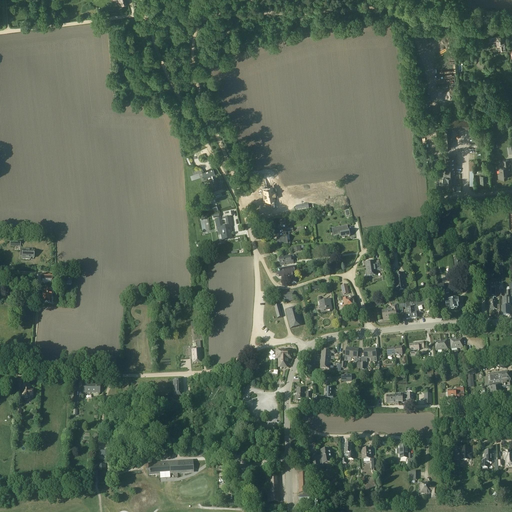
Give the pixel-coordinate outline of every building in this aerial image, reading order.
[(497,37),(489,38),(489,43),(496,42),(496,45),(497,45),(501,45),(501,51),(506,50),(505,44),(505,40),(504,40),(503,36),(500,36),(498,36),(497,37)] [(484,65),(480,73),(486,76),(491,69),(484,65)] [(455,157),(445,157),(446,175),(452,175),(456,174),(455,157)] [(500,174),(498,174),(499,179),(507,178),(507,171),(510,171),(509,163),(509,160),(504,161),(504,164),(504,167),(499,168),(500,174)] [(213,169),(203,172),(205,179),(210,177),(212,181),(209,181),(211,187),(209,188),(212,195),(224,191),(222,184),(218,185),(216,179),(215,175),(213,169)] [(478,169),(475,170),(475,174),(480,174),(480,176),(480,183),(487,183),(487,175),(486,175),(486,170),(478,171),(478,169)] [(446,178),(443,178),(444,187),(446,187),(452,187),(452,178),(452,175),(446,175),(446,178)] [(272,188),(263,190),(264,195),(265,197),(266,201),(268,201),(269,207),(275,206),(273,200),(274,199),(274,196),(275,196),(274,192),(273,192),(272,188)] [(221,219),(215,220),(217,230),(217,229),(220,229),(222,240),(231,238),(229,227),(232,226),(230,217),(225,218),(225,220),(226,225),(222,225),(221,221),(221,219)] [(348,226),(332,229),(334,236),(341,235),(341,237),(341,238),(342,238),(343,238),(345,238),(345,237),(350,236),(350,235),(350,233),(349,233),(348,230),(348,226)] [(286,236),(276,237),(278,245),(287,244),(287,245),(290,245),(289,241),(287,241),(286,236)] [(23,250),(22,259),(30,260),(30,258),(34,258),(34,251),(32,251),(32,250),(28,249),(27,249),(23,249),(23,250)] [(279,259),(278,259),(279,262),(280,262),(280,266),(293,264),(293,260),(294,260),(293,255),(290,256),(279,258),(279,259)] [(375,262),(365,263),(367,277),(377,276),(376,271),(380,270),(380,271),(383,270),(383,268),(384,267),(383,263),(381,263),(380,261),(377,262),(377,263),(375,264),(375,262)] [(278,272),(277,272),(277,275),(279,275),(279,278),(291,276),(291,278),(292,284),(296,283),(295,277),(295,275),(294,267),(290,268),(290,267),(278,270),(278,272)] [(395,278),(393,278),(394,290),(397,289),(397,291),(405,290),(403,274),(395,275),(395,278)] [(347,285),(340,286),(342,296),(349,294),(347,285)] [(42,291),(42,296),(43,296),(43,300),(50,300),(50,296),(51,296),(51,292),(50,292),(50,291),(44,290),(43,291),(42,291)] [(492,301),(489,301),(490,310),(497,310),(496,300),(494,300),(493,297),(494,297),(496,297),(495,290),(491,290),(491,293),(490,293),(490,298),(492,298),(492,301)] [(293,292),(283,294),(285,303),(295,300),(293,292)] [(345,306),(342,306),(343,310),(345,310),(346,310),(347,310),(348,310),(349,309),(351,309),(352,309),(353,309),(354,308),(355,308),(353,298),(344,300),(345,306)] [(406,309),(405,309),(406,314),(406,320),(417,318),(416,313),(418,312),(418,307),(418,306),(427,304),(426,299),(417,300),(405,302),(406,308),(406,309)] [(503,307),(502,307),(502,316),(509,316),(509,307),(510,307),(510,299),(503,299),(503,307)] [(321,305),(320,306),(320,310),(322,309),(322,312),(332,310),(330,300),(321,302),(321,305)] [(448,302),(446,303),(447,309),(447,307),(449,307),(449,310),(454,310),(454,311),(455,311),(457,311),(458,310),(458,309),(458,305),(460,304),(461,303),(461,307),(462,307),(461,300),(460,300),(457,300),(448,301),(448,302)] [(388,310),(382,311),(383,320),(392,319),(396,318),(398,318),(397,312),(399,312),(397,305),(396,305),(393,306),(390,307),(391,307),(388,308),(388,310)] [(298,308),(286,311),(291,329),(302,325),(298,308)] [(413,345),(409,345),(410,351),(419,350),(419,349),(424,348),(423,343),(413,344),(413,345)] [(395,348),(387,349),(388,356),(394,356),(394,352),(395,352),(395,348)] [(395,352),(394,352),(394,356),(402,355),(401,348),(395,348),(395,352)] [(200,349),(191,351),(192,364),(201,363),(200,349)] [(276,351),(276,359),(279,359),(279,368),(288,368),(288,360),(291,360),(291,351),(276,351)] [(509,373),(488,375),(489,385),(492,384),(493,387),(490,388),(491,396),(502,395),(501,389),(511,387),(510,382),(509,373)] [(182,381),(173,381),(174,397),(183,396),(182,381)] [(22,393),(22,398),(31,399),(31,397),(33,397),(34,390),(30,390),(30,385),(23,385),(22,393)] [(83,385),(83,393),(96,393),(100,393),(100,385),(83,385)] [(322,397),(322,401),(325,401),(325,402),(333,402),(333,401),(336,401),(336,397),(333,397),(333,396),(330,396),(330,393),(331,393),(331,388),(326,388),(326,396),(325,397),(322,397)] [(448,392),(448,393),(448,395),(448,397),(449,397),(449,399),(453,399),(453,396),(456,396),(457,396),(457,399),(464,399),(463,388),(457,388),(457,391),(456,391),(448,391),(448,392)] [(297,389),(296,400),(304,400),(305,395),(306,395),(306,399),(311,399),(312,392),(306,392),(305,392),(305,389),(297,389)] [(396,394),(396,396),(396,402),(396,403),(403,402),(403,400),(407,400),(407,401),(414,401),(414,394),(407,394),(402,394),(396,394)] [(387,396),(387,404),(396,404),(396,403),(396,402),(396,396),(387,396)] [(474,420),(473,428),(482,428),(482,420),(474,420)] [(344,449),(344,453),(345,453),(345,456),(348,456),(348,460),(353,460),(354,454),(351,453),(352,452),(352,451),(351,450),(352,445),(350,445),(350,444),(348,444),(347,445),(345,445),(345,449),(344,449)] [(399,454),(399,458),(407,458),(407,459),(407,465),(414,465),(414,459),(410,459),(410,457),(410,448),(408,448),(408,445),(401,445),(399,445),(399,449),(399,454)] [(461,448),(461,460),(469,460),(469,459),(472,459),(472,455),(469,455),(469,448),(461,448)] [(318,456),(311,457),(313,467),(323,466),(323,464),(332,463),(330,449),(320,451),(321,457),(318,457),(318,456)] [(371,449),(361,450),(362,460),(371,459),(371,449)] [(482,461),(482,468),(487,468),(487,461),(492,462),(492,452),(487,452),(487,451),(486,451),(485,452),(484,461),(482,461)] [(177,462),(148,464),(149,475),(159,475),(173,474),(174,474),(174,472),(177,472),(192,471),(192,467),(193,467),(192,462),(177,463),(177,462)] [(306,474),(298,474),(299,493),(306,493),(306,474)] [(421,485),(421,488),(421,493),(430,493),(430,492),(432,492),(432,496),(432,499),(440,499),(440,496),(440,488),(436,488),(430,488),(430,485),(422,484),(422,485),(421,485)] [(308,496),(299,496),(300,508),(311,507),(310,500),(308,500),(308,496)]
